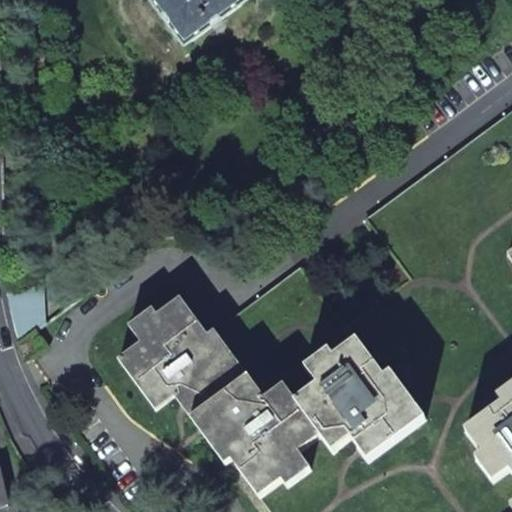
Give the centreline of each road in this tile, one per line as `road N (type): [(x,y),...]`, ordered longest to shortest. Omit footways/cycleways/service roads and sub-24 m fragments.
road 1 (unknown): [(61,348),(135,443),(215,511)]
road 2 (residential): [(98,511),(57,467),(6,389),(0,365)]
